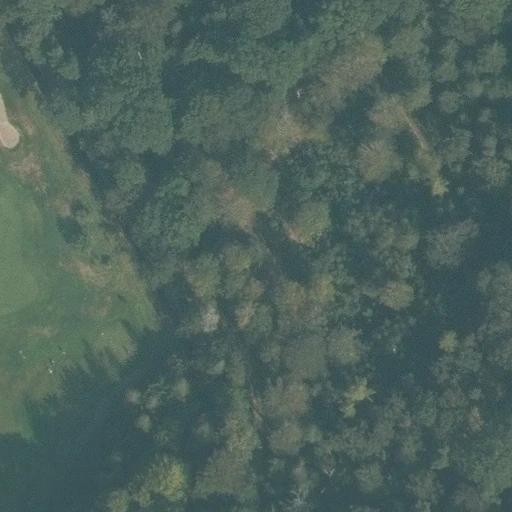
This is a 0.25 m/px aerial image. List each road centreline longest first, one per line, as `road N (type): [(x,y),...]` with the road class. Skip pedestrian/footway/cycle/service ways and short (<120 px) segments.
road 1 (track): [(254,511),(257,407),(247,365),(193,285),(153,187),(39,0)]
road 2 (track): [(336,0),(511,307)]
